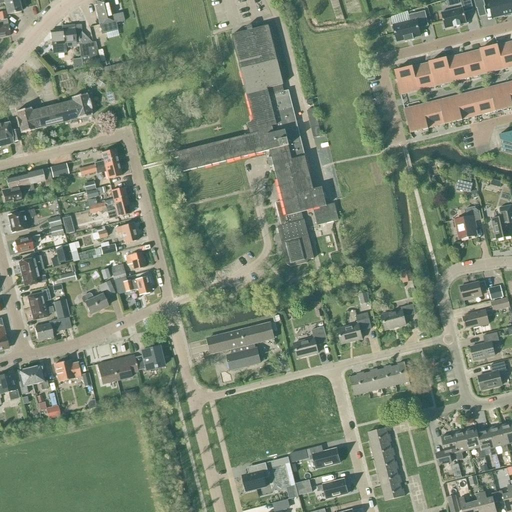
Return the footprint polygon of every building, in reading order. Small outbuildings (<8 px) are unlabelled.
[(0,0),(0,4),(4,3),(7,15),(21,12),(18,0),(0,0)] [(107,0),(103,0),(96,2),(97,6),(94,7),(99,26),(103,25),(107,40),(119,37),(112,9),(110,10),(107,0)] [(460,25),(466,24),(463,13),(472,10),(469,0),(460,0),(459,0),(461,8),(440,14),(444,29),(453,27),(454,27),(460,26),(460,25)] [(473,0),(476,9),(485,7),(483,0),(473,0)] [(511,0),(496,0),(490,2),(494,18),(511,12),(511,0)] [(0,38),(10,36),(5,12),(0,13),(0,38)] [(417,25),(419,25),(420,28),(427,26),(424,13),(409,16),(410,22),(393,26),(396,42),(404,40),(405,42),(412,40),(412,38),(420,36),(417,25)] [(281,226),(277,227),(287,266),(290,267),(307,263),(308,260),(314,259),(304,220),(303,220),(301,213),(313,210),(317,226),(338,221),(334,204),(327,206),(322,188),(314,190),(289,91),(269,96),(268,89),(283,85),(269,26),(253,30),(252,25),(246,27),(247,31),(232,35),(254,123),(248,125),(250,134),(173,153),(174,160),(179,158),(182,173),(270,151),(283,201),(275,203),(281,226)] [(66,54),(66,49),(76,48),(76,45),(78,45),(82,45),(82,38),(75,39),(74,26),(61,27),(62,31),(50,32),(51,46),(52,46),(52,55),(66,54)] [(511,41),(497,46),(503,70),(503,67),(508,66),(509,66),(511,64),(511,41)] [(95,43),(82,45),(78,45),(80,59),(72,62),(72,64),(65,66),(67,71),(90,66),(90,64),(97,63),(95,43)] [(497,46),(480,50),(486,74),(492,73),(493,73),(492,70),(496,69),(497,69),(502,67),(503,70),(497,46)] [(480,50),(463,54),(469,79),(470,79),(469,76),(475,74),(475,75),(475,74),(479,73),(479,74),(479,73),(485,72),(486,74),(480,50)] [(114,65),(126,63),(124,52),(112,55),(114,65)] [(463,54),(446,58),(452,83),(453,83),(452,80),(458,79),(462,78),(463,78),(463,77),(468,76),(469,79),(463,54)] [(446,58),(429,63),(435,87),(436,87),(435,84),(441,83),(445,82),(446,85),(446,84),(452,83),(446,58)] [(429,63),(412,67),(419,91),(418,89),(424,87),(424,88),(424,87),(428,86),(429,86),(434,85),(435,87),(429,63)] [(412,67),(395,71),(401,96),(402,96),(401,93),(407,92),(407,91),(411,90),(412,93),(418,91),(418,92),(419,91),(412,67)] [(490,87),(496,112),(511,107),(511,104),(507,83),(506,83),(507,86),(502,87),(501,87),(497,88),(497,86),(496,86),(490,88),(490,87)] [(473,92),(479,116),(496,112),(490,87),(489,87),(490,90),(484,92),(484,91),(484,92),(480,93),(480,92),(480,93),(474,94),(473,92)] [(106,94),(109,104),(120,101),(118,91),(106,94)] [(456,96),(462,120),(479,116),(473,92),(473,94),(468,96),(467,96),(463,97),(457,98),(456,96)] [(30,109),(15,113),(17,118),(15,118),(18,129),(19,128),(20,134),(91,116),(86,95),(71,98),(72,102),(31,112),(30,109)] [(439,100),(445,125),(462,120),(456,96),(450,98),(450,97),(449,98),(450,100),(446,101),(445,101),(446,101),(440,103),(439,100)] [(422,104),(428,129),(445,125),(439,100),(439,103),(434,104),(433,104),(429,105),(423,107),(422,104)] [(405,108),(405,109),(411,133),(428,129),(422,104),(422,105),(416,106),(415,106),(416,109),(412,110),(412,109),(412,110),(406,111),(405,108)] [(307,111),(311,128),(313,138),(321,136),(314,109),(307,111)] [(9,124),(0,125),(0,147),(13,144),(9,124)] [(20,140),(17,130),(11,132),(14,142),(20,140)] [(511,132),(499,136),(503,153),(511,155),(511,132)] [(88,175),(96,173),(95,169),(118,163),(115,150),(101,154),(103,162),(93,164),(94,166),(87,168),(88,175)] [(118,163),(95,169),(96,173),(97,175),(106,172),(108,180),(121,177),(118,163)] [(50,169),(52,178),(68,174),(66,165),(50,169)] [(81,176),(88,175),(87,168),(79,170),(81,176)] [(46,187),(52,186),(48,169),(42,171),(45,182),(46,187)] [(2,192),(4,203),(12,201),(13,203),(21,201),(19,193),(27,191),(27,192),(34,191),(32,185),(45,182),(42,171),(6,179),(8,190),(2,192)] [(83,185),(85,192),(95,190),(93,182),(83,185)] [(98,212),(106,211),(105,207),(128,201),(124,188),(111,192),(113,200),(104,202),(104,204),(98,205),(96,206),(98,212)] [(87,199),(97,197),(95,191),(86,193),(87,199)] [(105,207),(106,211),(106,213),(116,211),(117,218),(131,214),(128,201),(105,207)] [(90,214),(98,212),(96,206),(88,208),(90,214)] [(492,220),(496,240),(511,237),(507,219),(511,218),(511,210),(511,206),(498,209),(500,218),(492,220)] [(455,221),(459,240),(476,236),(473,222),(481,220),(478,207),(465,209),(467,218),(455,221)] [(8,216),(12,234),(27,230),(25,220),(35,217),(33,210),(23,213),(17,214),(16,211),(9,213),(10,216),(8,216)] [(106,225),(103,217),(92,220),(94,228),(106,225)] [(49,229),(61,226),(59,218),(47,220),(49,229)] [(138,241),(133,224),(115,229),(117,235),(122,234),(124,244),(138,241)] [(49,230),(52,238),(63,235),(61,227),(49,230)] [(97,233),(99,240),(107,238),(105,231),(97,233)] [(14,242),(17,254),(33,250),(31,242),(35,241),(35,244),(41,242),(39,236),(14,242)] [(70,253),(76,252),(74,243),(68,245),(70,253)] [(100,248),(102,256),(109,254),(116,252),(114,245),(100,248)] [(71,262),(67,247),(55,251),(58,265),(71,262)] [(73,262),(79,261),(76,252),(70,253),(73,262)] [(131,265),(133,271),(144,268),(141,253),(125,257),(127,266),(131,265)] [(19,263),(22,275),(37,271),(35,265),(42,264),(40,258),(19,263)] [(110,268),(113,281),(126,278),(123,265),(110,268)] [(37,271),(22,275),(25,287),(46,282),(45,275),(38,277),(37,271)] [(401,274),(403,284),(412,282),(410,271),(401,274)] [(51,279),(52,287),(76,281),(74,273),(51,279)] [(151,293),(148,284),(151,284),(149,278),(147,278),(147,277),(135,280),(135,281),(130,282),(130,281),(123,283),(125,293),(138,290),(139,296),(151,293)] [(114,294),(109,282),(98,287),(101,294),(105,292),(107,297),(114,294)] [(463,301),(482,297),(478,283),(460,288),(463,301)] [(488,289),(491,302),(503,299),(500,286),(488,289)] [(27,297),(30,309),(45,306),(44,303),(51,301),(48,290),(41,292),(41,294),(27,297)] [(369,303),(367,293),(358,295),(360,305),(369,303)] [(102,296),(93,300),(91,295),(89,294),(82,297),(81,300),(83,304),(85,304),(90,315),(107,307),(102,296)] [(491,303),(493,312),(510,308),(507,299),(491,303)] [(54,304),(57,319),(69,316),(65,301),(64,301),(58,303),(54,304)] [(413,305),(401,308),(401,311),(381,316),(385,331),(405,326),(403,318),(415,315),(413,305)] [(45,309),(45,306),(30,309),(33,322),(48,318),(47,315),(54,314),(52,307),(45,309)] [(489,325),(485,311),(470,315),(471,316),(463,318),(465,329),(473,327),(474,328),(489,325)] [(371,329),(368,313),(355,317),(357,325),(338,330),(341,345),(362,339),(360,331),(371,329)] [(69,316),(57,319),(58,320),(49,322),(50,324),(34,328),(37,341),(53,338),(52,334),(71,329),(68,318),(69,318),(69,316)] [(0,351),(7,350),(8,348),(5,336),(1,319),(0,319),(0,351)] [(230,350),(232,355),(227,357),(230,371),(261,363),(257,349),(255,350),(254,344),(274,339),(270,324),(207,339),(211,354),(230,350)] [(327,343),(324,327),(311,330),(313,339),(294,344),(297,359),(318,354),(316,346),(327,343)] [(494,356),(491,343),(499,341),(497,333),(483,337),(485,344),(470,348),(474,362),(494,356)] [(142,356),(134,358),(138,371),(145,369),(146,371),(163,367),(158,347),(141,352),(142,356)] [(138,371),(134,358),(134,356),(97,365),(102,386),(132,378),(131,374),(138,372),(138,371)] [(71,365),(70,361),(54,365),(58,383),(63,382),(64,384),(70,382),(70,381),(81,378),(77,363),(71,365)] [(507,375),(504,362),(490,366),(492,374),(478,377),(481,391),(502,386),(500,376),(507,375)] [(397,365),(398,366),(391,368),(395,386),(409,383),(404,363),(397,365)] [(40,366),(29,369),(33,386),(40,384),(41,391),(49,389),(47,381),(44,382),(40,366)] [(391,368),(390,366),(384,368),(384,370),(377,371),(382,389),(395,386),(391,368)] [(22,396),(28,394),(27,388),(33,386),(29,369),(18,372),(21,382),(19,383),(22,396)] [(377,370),(370,371),(370,373),(363,375),(368,393),(382,389),(377,371),(377,370)] [(350,378),(354,396),(368,393),(363,375),(363,373),(357,375),(357,376),(350,378)] [(0,405),(1,405),(0,400),(0,399),(1,399),(0,395),(8,393),(10,401),(19,399),(17,391),(14,391),(10,374),(0,376),(0,405)] [(84,388),(91,386),(88,374),(81,376),(84,388)] [(46,410),(48,420),(60,417),(57,407),(46,410)] [(511,424),(500,427),(505,445),(507,445),(511,443),(511,424)] [(507,445),(505,445),(500,427),(488,430),(493,448),(495,448),(501,446),(503,454),(508,452),(507,445)] [(372,447),(390,443),(391,443),(390,436),(388,436),(386,429),(368,433),(372,447)] [(476,429),(464,432),(469,450),(477,449),(479,460),(485,458),(483,451),(482,451),(477,433),(476,429)] [(477,433),(482,451),(483,451),(489,449),(491,457),(497,455),(495,448),(493,448),(488,430),(477,433)] [(461,452),(469,450),(464,432),(452,435),(457,453),(455,454),(457,461),(463,460),(461,452)] [(457,453),(452,435),(441,438),(444,452),(435,454),(438,466),(451,463),(450,455),(455,454),(457,453)] [(375,461),(393,456),(395,456),(393,450),(392,450),(390,443),(372,447),(375,461)] [(297,462),(312,458),(310,449),(295,453),(297,462)] [(336,449),(317,454),(321,468),(340,463),(336,449)] [(378,475),(397,470),(398,470),(397,463),(395,464),(393,456),(375,461),(378,475)] [(288,458),(271,462),(272,468),(290,464),(288,458)] [(259,473),(242,477),(246,492),(266,487),(264,479),(269,478),(266,463),(257,466),(259,473)] [(455,479),(462,478),(459,467),(452,469),(455,479)] [(398,478),(397,470),(378,475),(382,488),(400,484),(401,483),(400,477),(398,478)] [(478,485),(476,477),(468,478),(468,479),(470,487),(478,485)] [(328,499),(348,494),(344,480),(325,485),(328,499)] [(297,490),(311,487),(309,481),(296,484),(297,490)] [(385,502),(405,497),(403,491),(402,491),(400,484),(382,488),(385,502)] [(502,492),(497,493),(499,503),(504,502),(506,511),(511,511),(511,488),(511,486),(507,487),(509,494),(503,496),(502,492)] [(485,493),(480,494),(484,511),(496,511),(494,504),(499,503),(497,493),(491,494),(492,498),(486,500),(485,493)] [(478,502),(471,504),(473,511),(484,511),(480,494),(476,495),(478,502)] [(459,511),(455,496),(447,498),(450,511),(459,511)] [(462,511),(473,511),(471,504),(465,505),(464,498),(459,499),(462,511)] [(287,500),(275,503),(277,511),(289,508),(287,500)]
